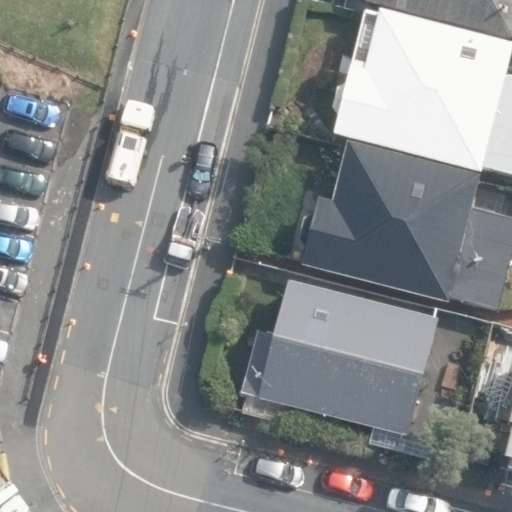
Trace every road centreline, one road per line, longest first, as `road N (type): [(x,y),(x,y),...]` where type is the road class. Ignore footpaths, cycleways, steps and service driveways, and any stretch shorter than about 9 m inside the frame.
road 1 (unclassified): [(202,0),(107,373),(102,433)]
road 2 (residential): [(239,511),(129,476),(111,460),(102,433)]
